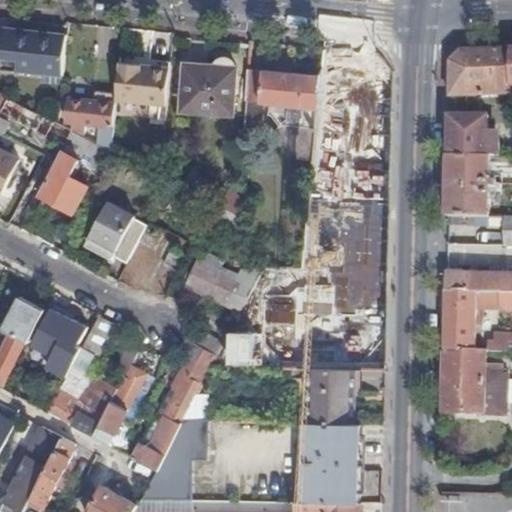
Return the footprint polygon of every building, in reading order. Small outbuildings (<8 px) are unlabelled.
[(66,77),(71,37),(10,32),(7,71),(66,77)] [(454,63),(453,98),(455,98),(485,97),(511,96),(511,50),(464,52),(454,63)] [(191,65),(187,111),(238,115),(241,69),(239,67),(234,62),(230,61),(226,61),(223,63),(220,67),(191,65)] [(144,69),(123,68),(120,96),(119,105),(169,110),(173,73),(154,71),(151,73),(144,73),(144,69)] [(325,78),(253,70),(249,129),(266,130),(269,104),(274,104),(274,110),(285,123),(276,131),(287,145),(290,144),(298,154),(303,155),(302,158),(317,159),(318,150),(323,103),(325,78)] [(318,358),(377,360),(385,80),(326,78),(318,358)] [(0,112),(8,96),(0,91),(0,112)] [(119,105),(120,96),(100,93),(100,104),(72,100),(70,122),(77,123),(77,127),(88,133),(89,125),(102,126),(100,144),(110,149),(114,151),(119,105)] [(455,98),(455,118),(484,118),(485,97),(455,98)] [(75,131),(62,124),(58,122),(12,98),(5,112),(68,147),(75,131)] [(452,118),(452,159),(493,159),(497,159),(497,126),(491,126),(491,118),(484,118),(455,118),(452,118)] [(110,149),(100,144),(75,131),(68,147),(44,193),(78,211),(91,187),(72,176),(85,152),(104,162),(110,149)] [(0,193),(5,196),(23,161),(0,147),(0,193)] [(451,188),(451,217),(484,218),(492,219),(493,189),(498,189),(498,182),(493,182),(493,159),(452,159),(451,188)] [(243,219),(244,197),(196,170),(185,188),(187,190),(216,205),(243,219)] [(187,190),(185,188),(173,182),(151,223),(166,230),(187,190)] [(131,262),(151,223),(137,217),(138,215),(112,202),(93,237),(118,251),(116,254),(131,262)] [(511,209),(500,209),(500,219),(511,218),(511,209)] [(507,231),(507,247),(511,247),(511,218),(500,219),(492,219),(484,218),(483,230),(507,231)] [(262,279),(267,268),(245,267),(241,275),(225,267),(228,259),(206,249),(189,289),(244,313),(251,298),(255,292),(262,279)] [(511,277),(450,276),(449,294),(480,294),(506,295),(511,294),(511,277)] [(294,286),(262,279),(255,292),(251,298),(291,305),(294,286)] [(449,325),(448,352),(494,354),(500,353),(500,347),(478,346),(480,294),(449,294),(449,325)] [(32,343),(50,310),(25,297),(8,329),(13,333),(1,356),(0,355),(0,381),(7,385),(29,341),(32,343)] [(76,367),(86,347),(82,345),(92,327),(55,309),(31,355),(39,360),(47,346),(54,350),(61,337),(66,339),(52,367),(70,377),(76,367)] [(100,355),(117,323),(103,316),(86,347),(100,355)] [(220,356),(227,345),(194,324),(193,333),(190,340),(196,344),(220,356)] [(215,367),(220,356),(196,344),(174,387),(181,391),(174,405),(172,404),(161,424),(155,421),(136,458),(150,465),(157,451),(160,452),(153,467),(161,471),(186,420),(215,367)] [(448,352),(447,415),(509,416),(510,374),(511,373),(511,353),(510,354),(505,354),(504,373),(489,373),(489,360),(494,360),(494,354),(448,352)] [(123,388),(127,380),(95,364),(90,373),(97,377),(98,375),(123,388)] [(150,374),(134,366),(127,380),(123,388),(103,426),(118,434),(150,374)] [(97,377),(90,373),(76,367),(70,377),(63,391),(66,392),(83,402),(97,377)] [(358,424),(359,370),(313,369),(312,423),(358,424)] [(97,437),(103,426),(123,388),(98,375),(97,377),(83,402),(66,392),(56,410),(75,419),(77,415),(80,417),(76,426),(97,437)] [(38,406),(51,413),(58,399),(46,392),(38,406)] [(0,459),(1,460),(19,426),(0,416),(0,459)] [(212,421),(186,420),(161,471),(145,499),(196,501),(196,461),(211,461),(212,421)] [(363,504),(365,425),(358,424),(312,423),(309,502),(363,504)] [(28,511),(35,499),(67,438),(47,427),(3,511),(4,511),(28,511)] [(82,445),(67,438),(35,499),(49,506),(82,445)] [(157,451),(150,465),(153,467),(160,452),(157,451)] [(138,511),(142,506),(129,498),(131,494),(118,488),(116,492),(105,487),(92,511),(138,511)] [(83,511),(90,500),(80,495),(71,511),(83,511)] [(365,511),(365,504),(363,504),(309,502),(303,502),(303,511),(365,511)]
